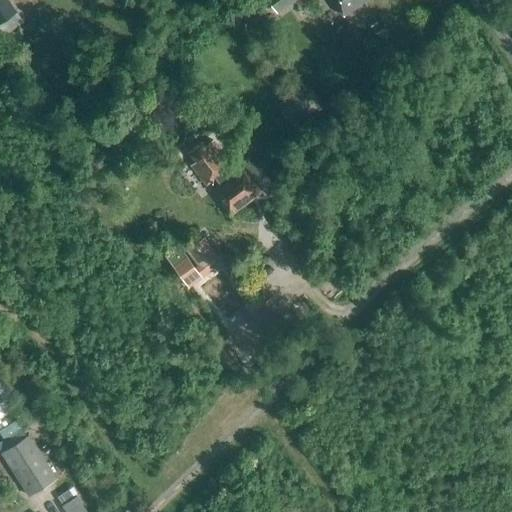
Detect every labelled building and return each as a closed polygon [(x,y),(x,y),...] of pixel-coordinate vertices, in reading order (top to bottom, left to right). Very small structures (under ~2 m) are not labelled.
[(8,0),(0,0),(0,24),(17,12),(8,0)] [(253,0),(235,13),(247,30),(269,14),(258,0),(253,0)] [(330,0),(342,16),(364,0),(266,0),(275,12),(292,0),(330,0)] [(292,128),(322,107),(314,96),(295,109),(287,98),(277,105),(292,128)] [(211,190),(229,215),(260,193),(243,168),(230,177),(225,171),(230,168),(221,156),(223,154),(214,140),(206,146),(203,142),(189,152),(196,161),(191,165),(206,185),(215,178),(220,184),(211,190)] [(201,270),(218,256),(204,237),(187,250),(201,270)] [(179,247),(166,256),(185,283),(198,274),(179,247)] [(249,306),(229,324),(250,348),(270,330),(249,306)] [(4,376),(0,378),(0,428),(26,411),(4,376)] [(29,496),(57,478),(29,435),(1,454),(29,496)]
